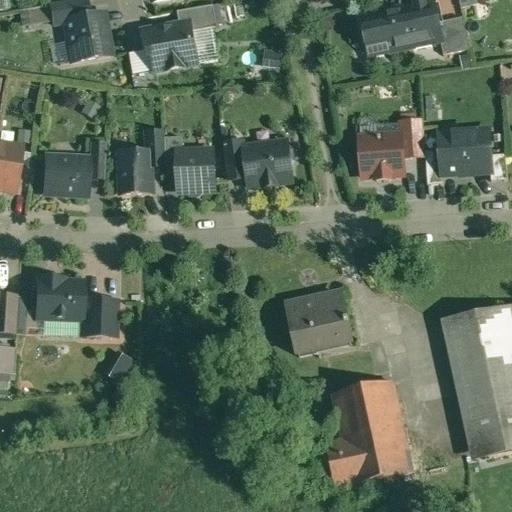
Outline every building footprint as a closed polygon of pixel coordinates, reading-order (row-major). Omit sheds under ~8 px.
[(85,0),(75,0),(50,4),(54,26),(66,24),(65,21),(89,17),(85,0)] [(432,1),(405,7),(414,48),(440,42),(441,42),(437,23),(432,1)] [(232,3),(213,6),(215,18),(235,14),(232,3)] [(213,6),(177,12),(179,26),(190,24),(191,32),(216,27),(215,18),(213,6)] [(48,7),(20,12),(22,26),(50,21),(48,7)] [(405,7),(358,17),(363,39),(366,41),(369,55),(371,54),(371,53),(387,50),(390,52),(401,49),(403,46),(412,44),(413,48),(414,48),(405,7)] [(89,17),(65,21),(66,24),(73,63),(110,56),(103,14),(89,17)] [(462,18),(437,23),(441,42),(440,42),(443,55),(469,50),(462,18)] [(179,26),(141,33),(145,56),(151,55),(153,71),(197,63),(191,32),(190,24),(179,26)] [(282,54),(265,51),(263,68),(279,70),(282,54)] [(101,108),(89,101),(82,112),(94,120),(101,108)] [(423,121),(399,123),(400,136),(401,136),(403,159),(425,157),(425,152),(423,121)] [(489,132),(461,134),(457,130),(446,131),(442,135),(439,135),(440,151),(441,175),(443,175),(459,174),(459,175),(473,175),(472,173),(490,172),(491,172),(490,156),(489,132)] [(164,132),(146,132),(146,146),(164,146),(164,139),(164,132)] [(400,136),(359,139),(362,178),(376,177),(376,181),(390,180),(390,176),(404,175),(403,159),(401,136),(400,136)] [(181,138),(164,139),(164,146),(165,154),(177,154),(177,153),(182,153),(181,138)] [(244,143),(223,145),(227,181),(247,179),(243,149),(245,148),(244,143)] [(245,148),(243,149),(247,179),(249,189),(263,187),(263,188),(278,186),(277,185),(292,183),(290,166),(293,162),(292,151),(287,147),(287,143),(245,148)] [(22,148),(0,144),(0,190),(15,193),(22,148)] [(106,145),(90,144),(89,161),(89,180),(104,180),(106,145)] [(164,146),(146,146),(147,152),(151,152),(151,168),(165,168),(165,154),(164,146)] [(440,151),(425,152),(425,157),(427,186),(444,185),(443,175),(441,175),(440,151)] [(147,152),(118,154),(119,196),(152,194),(151,168),(151,152),(147,152)] [(182,153),(177,153),(177,154),(178,174),(179,193),(214,192),(212,152),(182,153)] [(177,154),(165,154),(165,168),(166,175),(178,174),(177,154)] [(505,155),(490,156),(491,172),(490,172),(491,182),(507,181),(505,155)] [(89,161),(45,159),(44,194),(88,196),(89,180),(89,161)] [(85,280),(37,278),(35,323),(83,324),(84,299),(85,280)] [(341,296),(288,307),(298,358),(351,346),(341,296)] [(19,298),(0,297),(0,333),(17,334),(19,298)] [(83,336),(115,337),(116,301),(84,299),(83,324),(83,336)] [(511,307),(441,323),(471,461),(511,452),(511,307)] [(13,350),(0,349),(0,374),(12,375),(13,350)] [(123,353),(110,377),(126,386),(140,361),(123,353)] [(392,383),(333,395),(343,441),(326,445),(335,490),(353,486),(353,487),(412,474),(392,383)]
